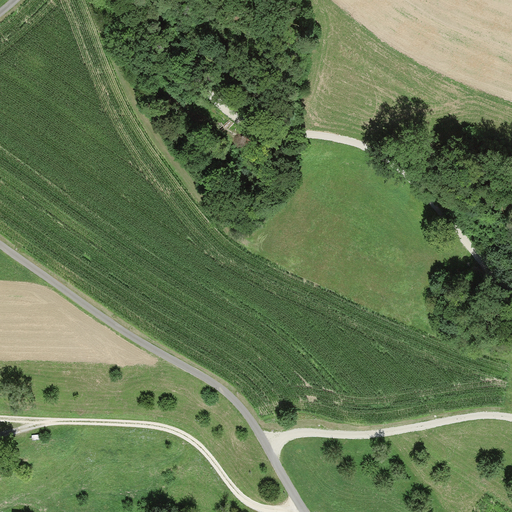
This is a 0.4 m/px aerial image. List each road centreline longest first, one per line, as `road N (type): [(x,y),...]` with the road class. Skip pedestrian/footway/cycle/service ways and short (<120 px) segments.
road 1 (track): [(121,0),(128,23),(229,117),(351,140),(415,180),(511,291)]
road 2 (unclassified): [(299,511),(230,398),(0,246)]
road 3 (track): [(293,503),(258,509),(243,501),(196,443),(148,424),(44,421),(0,434)]
road 4 (track): [(269,451),(291,433),(511,419)]
